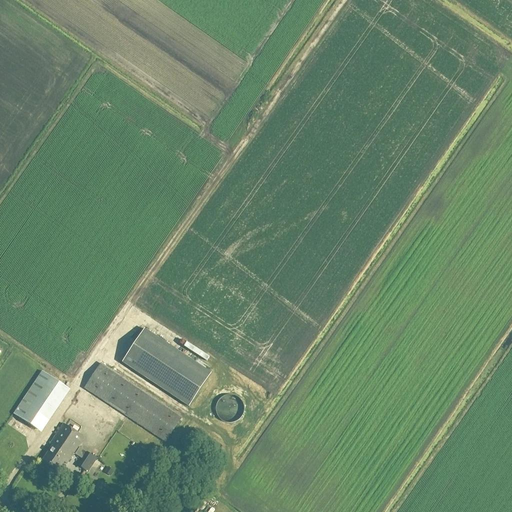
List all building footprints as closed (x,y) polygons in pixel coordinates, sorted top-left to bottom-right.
[(144,329),(122,363),(189,407),(211,374),(144,329)] [(101,364),(85,388),(166,442),(182,418),(101,364)] [(35,366),(6,409),(36,429),(65,386),(35,366)] [(67,464),(84,438),(63,424),(51,443),(50,443),(50,444),(53,446),(43,461),(58,471),(64,462),(67,464)] [(85,469),(93,457),(87,452),(78,465),(85,469)]
